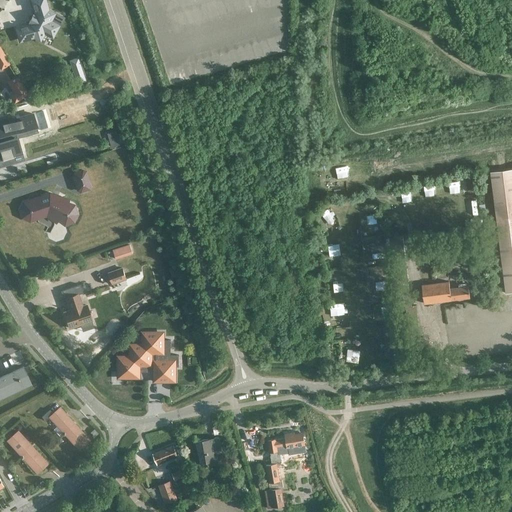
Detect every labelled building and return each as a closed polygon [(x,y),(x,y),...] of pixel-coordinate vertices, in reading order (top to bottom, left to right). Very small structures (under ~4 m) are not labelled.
[(30,34),(39,39),(43,32),(52,36),(57,25),(49,21),(53,13),(44,8),(46,5),(44,0),(33,0),(32,2),(34,8),(37,10),(34,15),(32,14),(28,22),(30,23),(28,27),(25,26),(18,28),(17,31),(18,38),(22,39),(28,38),(30,34)] [(10,63),(0,47),(0,68),(0,69),(10,63)] [(23,86),(10,95),(14,102),(22,96),(25,100),(30,97),(23,86)] [(8,118),(0,120),(0,156),(9,153),(17,150),(10,129),(11,129),(8,118)] [(108,133),(111,146),(119,143),(115,131),(108,133)] [(511,291),(511,161),(489,165),(505,293),(511,291)] [(89,185),(84,171),(82,170),(73,172),(72,175),(77,189),(80,191),(88,188),(89,185)] [(64,222),(72,220),(76,213),(73,205),(66,201),(61,203),(59,198),(49,193),(41,195),(37,202),(30,199),(23,202),(19,209),(22,216),(29,220),(37,218),(40,210),(50,216),(55,214),(57,219),(64,222)] [(418,244),(419,254),(442,252),(441,241),(418,244)] [(132,253),(129,244),(113,250),(115,258),(132,253)] [(122,267),(108,272),(112,283),(126,278),(122,267)] [(424,303),(470,297),(468,286),(466,286),(466,283),(458,284),(458,287),(450,288),(449,281),(422,285),(424,303)] [(82,306),(78,293),(65,297),(69,310),(63,312),(69,327),(91,320),(86,304),(82,306)] [(148,363),(155,363),(155,380),(174,380),(174,366),(178,366),(178,354),(170,354),(170,339),(162,339),(162,333),(143,333),(143,345),(136,345),(136,350),(131,350),(131,357),(119,357),(119,371),(124,371),(124,376),(138,376),(138,371),(148,371),(148,363)] [(13,370),(21,387),(30,383),(22,366),(13,370)] [(21,387),(13,370),(4,374),(12,391),(21,387)] [(12,391),(4,374),(0,375),(0,387),(4,395),(12,391)] [(48,416),(63,433),(73,423),(59,407),(48,416)] [(73,423),(63,433),(78,449),(88,439),(73,423)] [(21,457),(32,447),(17,431),(7,441),(21,457)] [(288,447),(305,444),(303,432),(295,434),(294,432),(285,433),(286,437),(276,439),(268,440),(270,452),(278,451),(278,450),(288,448),(288,447)] [(201,463),(223,459),(219,437),(197,441),(201,463)] [(159,463),(177,456),(173,445),(153,453),(157,466),(160,465),(159,463)] [(46,463),(32,447),(21,457),(36,473),(46,463)] [(277,463),(281,462),(280,453),(270,455),(272,463),(266,464),(269,482),(280,481),(277,463)] [(183,469),(172,474),(173,478),(185,473),(183,469)] [(159,485),(166,503),(177,499),(170,481),(159,485)] [(269,508),(275,507),(284,505),(281,487),(272,489),(266,490),(269,508)]
